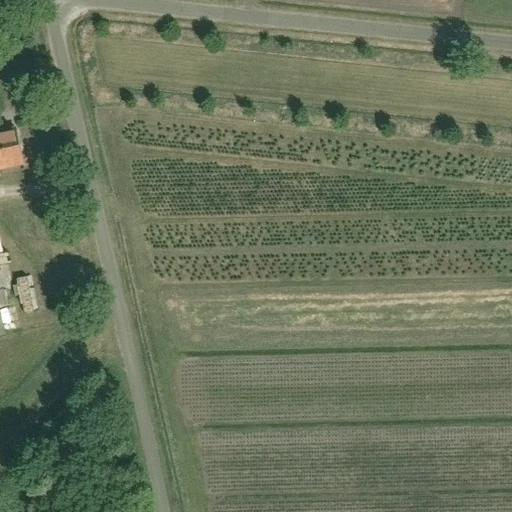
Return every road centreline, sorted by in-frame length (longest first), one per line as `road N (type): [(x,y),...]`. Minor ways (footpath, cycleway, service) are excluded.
road 1 (unclassified): [(163,511),(50,5)]
road 2 (unclassified): [(511,45),(77,1),(50,5)]
